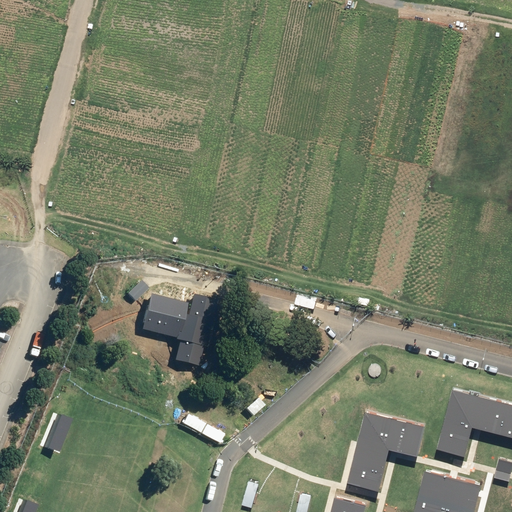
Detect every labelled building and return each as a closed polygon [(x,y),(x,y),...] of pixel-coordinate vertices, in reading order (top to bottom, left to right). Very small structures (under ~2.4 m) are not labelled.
[(128,284),(118,273),(116,274),(111,269),(104,275),(109,281),(99,291),(109,302),(113,298),(119,305),(125,299),(119,292),(128,284)] [(149,288),(141,280),(127,294),(135,303),(149,288)] [(151,293),(142,328),(180,339),(174,362),(200,369),(219,299),(194,292),(188,315),(184,314),(187,302),(151,293)] [(134,511),(137,504),(129,501),(144,448),(118,440),(122,429),(150,439),(164,406),(97,379),(93,390),(67,380),(54,418),(55,419),(21,511),(134,511)] [(511,399),(453,384),(437,445),(467,452),(475,422),(479,423),(511,431),(511,399)] [(366,405),(348,474),(381,482),(391,443),(423,451),(430,421),(366,405)] [(511,457),(500,454),(496,470),(510,473),(511,463),(511,457)] [(453,475),(423,468),(411,511),(475,511),(482,482),(453,475)] [(363,511),(367,499),(336,491),(331,511),(363,511)]
